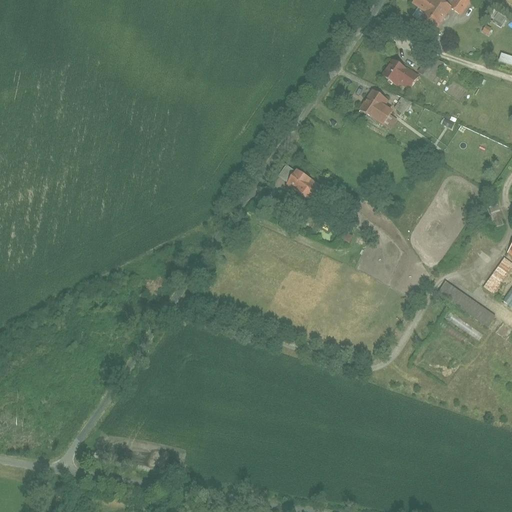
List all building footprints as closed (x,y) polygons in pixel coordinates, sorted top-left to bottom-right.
[(418,0),(415,5),(428,13),(420,25),(437,36),(452,11),(454,8),(446,3),(440,0),(418,0)] [(454,8),(452,11),(463,17),(472,1),(470,0),(447,0),(446,3),(454,8)] [(485,33),(491,36),(494,29),(488,27),(485,33)] [(511,57),(504,55),(502,62),(511,65),(511,57)] [(432,56),(423,76),(438,83),(447,63),(432,56)] [(394,62),(384,78),(400,88),(402,84),(415,93),(423,80),(394,62)] [(363,111),(389,127),(396,114),(386,109),(390,103),(373,93),(363,111)] [(404,99),(397,110),(403,114),(410,103),(404,99)] [(447,118),(444,125),(455,130),(458,123),(447,118)] [(299,172),(290,187),(310,200),(319,185),(299,172)] [(360,203),(341,192),(336,201),(355,213),(360,203)] [(511,271),(511,265),(504,260),(485,290),(496,297),(511,271)] [(448,285),(441,294),(490,328),(497,319),(448,285)]
